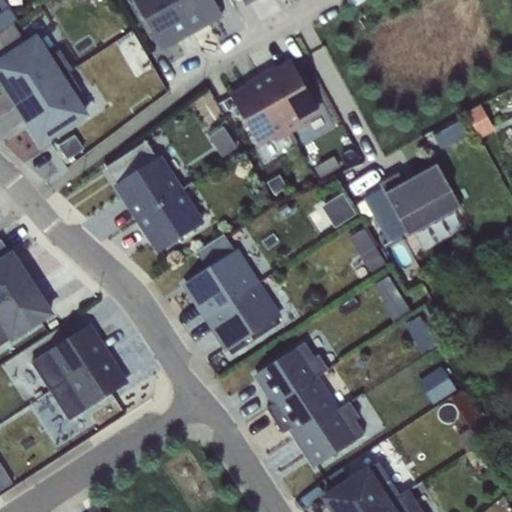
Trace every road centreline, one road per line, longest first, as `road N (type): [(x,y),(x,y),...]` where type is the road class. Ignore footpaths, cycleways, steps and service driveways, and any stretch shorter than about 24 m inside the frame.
road 1 (residential): [(0,168),(131,301),(199,406)]
road 2 (residential): [(199,406),(33,511)]
road 3 (residential): [(212,65),(327,0)]
road 4 (residential): [(199,406),(219,423),(277,511)]
